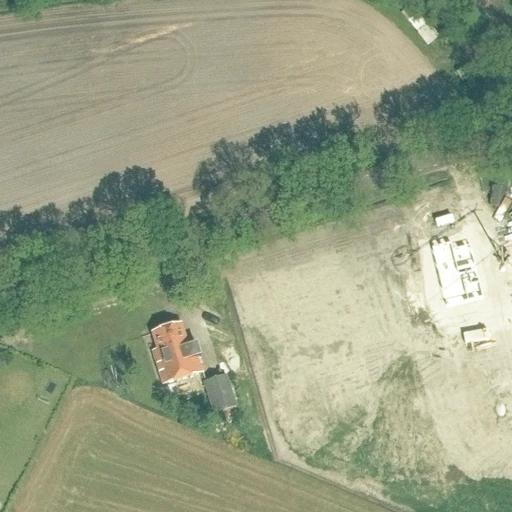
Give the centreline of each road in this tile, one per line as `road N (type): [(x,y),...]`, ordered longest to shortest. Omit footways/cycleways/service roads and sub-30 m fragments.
road 1 (tertiary): [(0,303),(511,137)]
road 2 (track): [(511,103),(434,0)]
